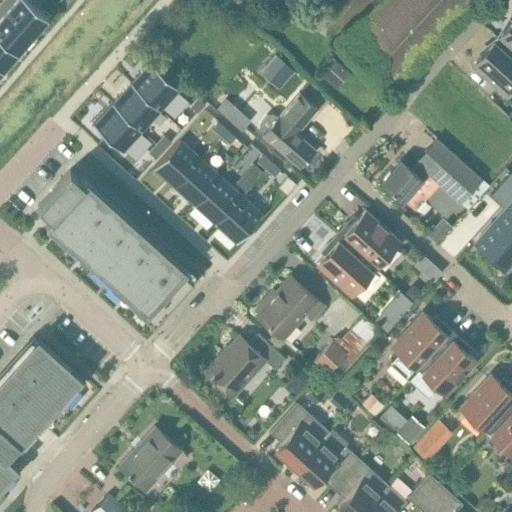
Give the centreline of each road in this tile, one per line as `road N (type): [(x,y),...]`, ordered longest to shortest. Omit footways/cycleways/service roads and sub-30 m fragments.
road 1 (residential): [(147,364),(338,170)]
road 2 (residential): [(338,170),(494,0)]
road 3 (residential): [(504,322),(338,170)]
road 4 (residential): [(34,511),(43,487),(147,364)]
road 5 (residential): [(147,364),(280,486)]
road 6 (residential): [(34,265),(147,364)]
